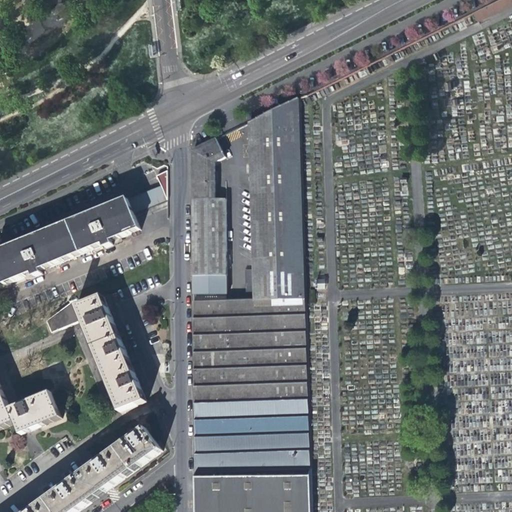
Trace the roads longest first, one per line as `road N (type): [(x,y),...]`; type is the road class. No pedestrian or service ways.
road 1 (residential): [(174,112),(182,457)]
road 2 (secondary): [(402,0),(174,112)]
road 3 (secondary): [(174,112),(0,199)]
